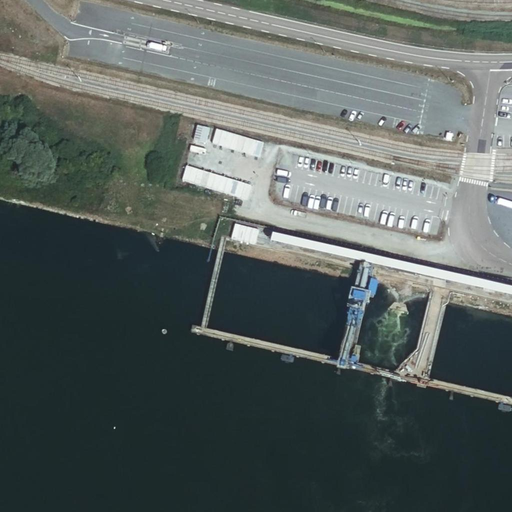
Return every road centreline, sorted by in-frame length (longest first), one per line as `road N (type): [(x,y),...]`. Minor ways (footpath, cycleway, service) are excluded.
road 1 (tertiary): [(161,0),(489,65)]
road 2 (unclassified): [(489,65),(463,231),(471,251),(511,268)]
